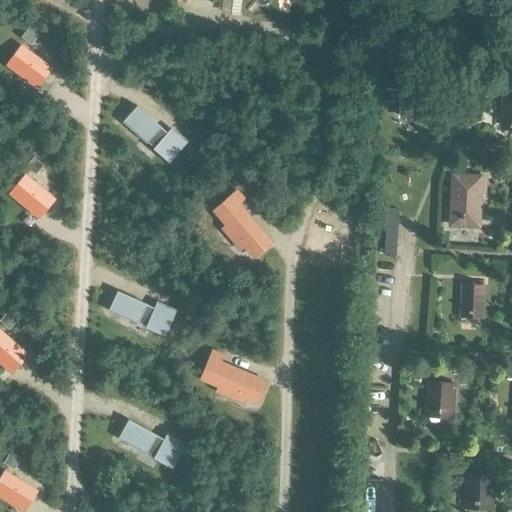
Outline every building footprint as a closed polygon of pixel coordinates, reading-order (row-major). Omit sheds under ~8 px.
[(4,39),(12,43),(2,65),(24,76),(40,43),(9,29),(4,39)] [(430,91),(401,89),(398,118),(428,120),(430,91)] [(511,96),(502,96),(500,129),(511,130),(511,96)] [(153,149),(169,163),(188,141),(180,134),(175,139),(137,106),(123,122),(147,143),(154,134),(161,140),(153,149)] [(39,169),(33,178),(38,181),(24,202),(45,215),(64,185),(39,169)] [(451,172),(449,227),(483,229),(484,194),(488,194),(489,173),(451,172)] [(236,192),(215,210),(228,226),(236,218),(242,225),(234,233),(254,257),(270,243),(237,205),(243,200),(236,192)] [(394,256),(394,248),(403,248),(405,216),(378,214),(374,255),(394,256)] [(485,284),(460,283),(459,318),(484,319),(485,284)] [(146,328),(165,336),(176,310),(166,306),(164,312),(118,291),(109,311),(137,324),(142,314),(150,317),(146,328)] [(0,332),(0,359),(10,365),(28,333),(0,317),(0,332)] [(201,378),(220,386),(225,376),(233,379),(229,390),(258,402),(266,383),(219,363),(222,357),(212,353),(201,378)] [(426,381),(425,380),(423,417),(454,419),(456,383),(440,382),(442,375),(427,374),(426,381)] [(159,448),(154,458),(172,468),(186,443),(176,438),(173,444),(129,420),(118,439),(146,454),(151,444),(159,448)] [(466,472),(464,472),(462,509),(493,511),(496,474),(480,473),(482,467),(466,465),(466,472)] [(9,479),(17,486),(4,506),(14,511),(29,511),(44,488),(15,470),(9,479)]
